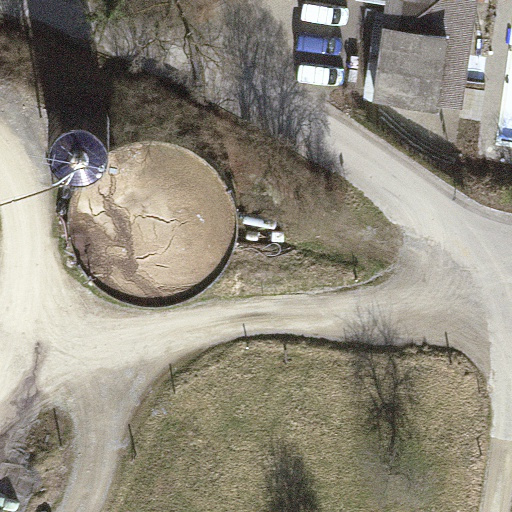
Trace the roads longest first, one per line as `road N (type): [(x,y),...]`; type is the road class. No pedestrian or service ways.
road 1 (unknown): [(122,340),(61,511)]
road 2 (track): [(472,240),(511,380)]
road 3 (residential): [(3,0),(119,35)]
